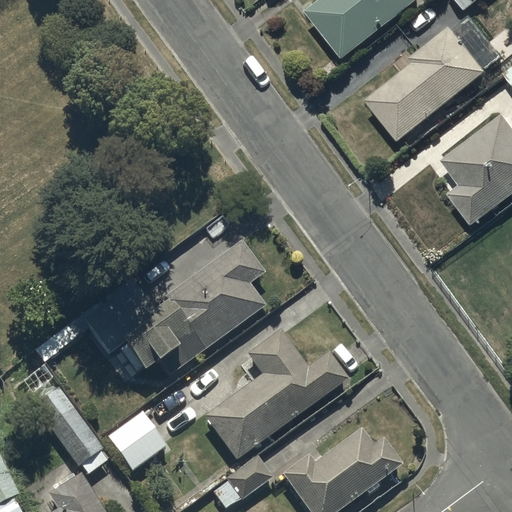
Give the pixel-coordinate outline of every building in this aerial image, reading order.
[(330,0),(308,18),(346,65),(425,2),(422,0),(330,0)] [(454,0),(467,15),(485,0),(454,0)] [(368,106),(401,148),(489,78),(453,33),(412,65),(415,69),(368,106)] [(474,232),(511,203),(511,128),(506,120),(444,167),(463,192),(451,200),(474,232)] [(170,384),(267,312),(251,291),(266,279),(243,247),(162,306),(168,314),(153,325),(156,329),(126,352),(147,381),(160,371),(170,384)] [(34,349),(44,362),(78,334),(68,322),(34,349)] [(238,467),(350,385),(330,358),(309,373),(282,336),(249,361),(263,381),(206,423),(238,467)] [(36,411),(79,473),(104,455),(60,394),(36,411)] [(110,444),(134,477),(168,453),(144,419),(110,444)] [(284,481),(306,511),(349,511),(404,472),(384,446),(375,453),(363,436),(316,470),(311,462),(284,481)] [(0,509),(20,500),(0,459),(0,509)] [(228,484),(243,506),(274,483),(258,462),(228,484)] [(102,511),(83,481),(50,501),(56,511),(102,511)]
